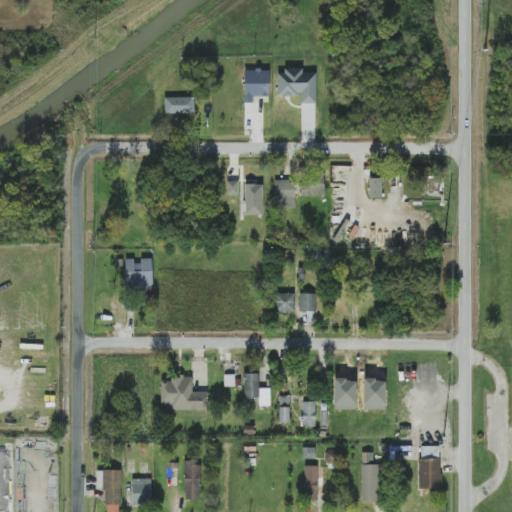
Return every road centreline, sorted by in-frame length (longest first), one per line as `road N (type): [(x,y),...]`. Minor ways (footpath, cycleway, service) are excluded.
road 1 (residential): [(467,511),(467,0)]
road 2 (residential): [(467,149),(120,149),(80,164)]
road 3 (residential): [(467,346),(81,346)]
road 4 (residential): [(80,511),(80,164)]
